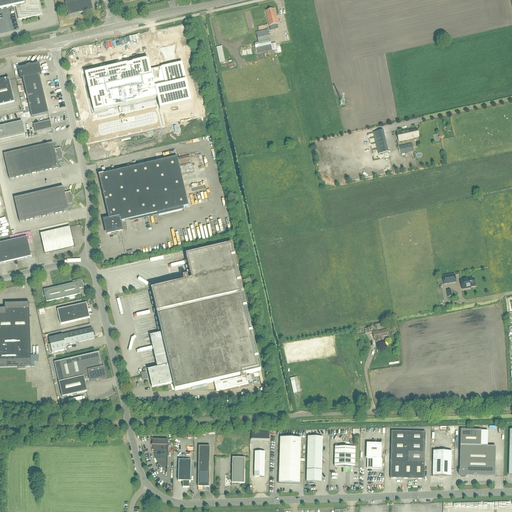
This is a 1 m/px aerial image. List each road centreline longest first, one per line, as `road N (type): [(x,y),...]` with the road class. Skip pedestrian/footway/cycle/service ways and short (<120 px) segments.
road 1 (unclassified): [(129,423),(511,408)]
road 2 (unclassified): [(511,491),(184,504),(147,485)]
road 3 (unclassified): [(90,261),(88,192),(53,41)]
road 4 (unclassified): [(129,423),(90,261)]
